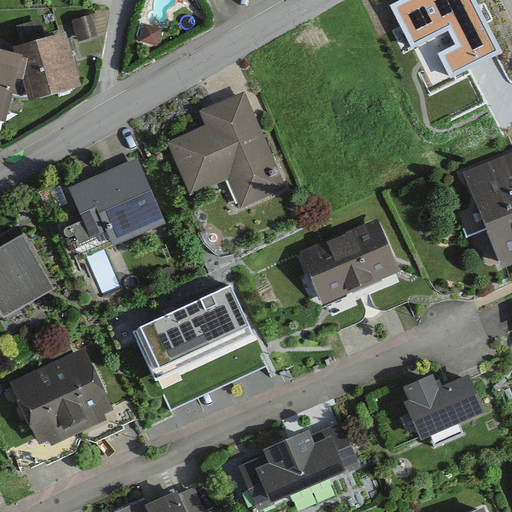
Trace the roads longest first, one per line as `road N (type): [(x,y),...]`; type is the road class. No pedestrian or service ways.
road 1 (residential): [(44,511),(483,326)]
road 2 (residential): [(0,175),(307,0)]
